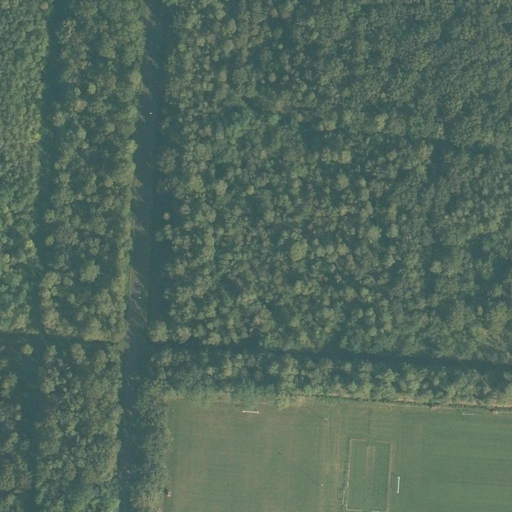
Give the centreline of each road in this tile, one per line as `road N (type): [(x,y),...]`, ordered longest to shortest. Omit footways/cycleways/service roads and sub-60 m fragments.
road 1 (unclassified): [(120,511),(152,0)]
road 2 (track): [(131,349),(0,345)]
